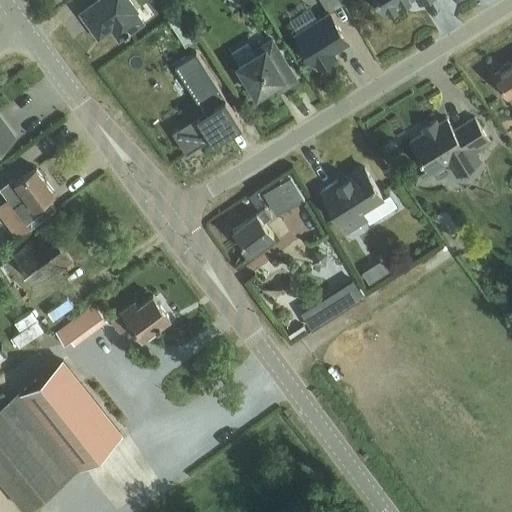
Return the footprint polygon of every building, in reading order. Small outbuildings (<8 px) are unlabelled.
[(121,40),(145,22),(137,12),(139,10),(131,0),(97,0),(81,12),(100,39),(113,29),(121,40)] [(344,0),(328,0),(334,9),(346,1),(344,0)] [(378,0),(387,13),(408,0),(420,0),(421,2),(423,0),(378,0)] [(186,11),(168,17),(178,46),(196,39),(186,11)] [(295,34),(314,65),(315,64),(317,67),(336,56),(334,52),(349,43),(330,12),(295,34)] [(258,52),(238,64),(256,95),(280,81),(284,88),(297,80),(272,40),(256,49),(258,52)] [(193,118),(172,131),(186,153),(188,152),(211,138),(213,141),(214,143),(224,136),(243,124),(240,120),(240,119),(226,97),(222,92),(197,52),(196,52),(184,60),(175,65),(175,66),(176,68),(179,66),(180,68),(207,109),(204,111),(197,116),(193,118)] [(511,62),(495,74),(511,101),(511,62)] [(0,150),(15,139),(0,118),(0,150)] [(420,159),(406,168),(412,179),(415,184),(428,176),(433,173),(432,172),(449,162),(457,174),(482,159),(477,152),(490,144),(474,118),(454,131),(447,119),(438,125),(435,121),(421,130),(424,133),(410,142),(420,159)] [(14,179),(0,188),(0,189),(7,199),(29,230),(56,210),(48,198),(54,193),(36,168),(17,182),(14,179)] [(320,192),(346,234),(368,221),(363,213),(383,200),(365,170),(339,186),(336,182),(320,192)] [(291,176),(265,192),(278,214),(304,198),(291,176)] [(250,252),(273,234),(264,222),(273,215),(266,206),(234,230),(250,252)] [(1,215),(0,215),(0,234),(5,242),(15,235),(7,223),(1,215)] [(38,287),(73,261),(49,228),(14,254),(38,287)] [(374,265),(363,272),(370,283),(381,276),(374,265)] [(353,280),(302,311),(313,329),(364,298),(353,280)] [(117,315),(112,319),(122,331),(131,324),(142,339),(170,317),(153,295),(139,306),(136,301),(117,315)] [(73,345),(106,320),(96,306),(57,335),(65,345),(71,341),(73,345)] [(39,319),(14,337),(22,347),(46,329),(39,319)] [(0,361),(10,354),(4,346),(0,349),(0,361)] [(0,410),(0,476),(27,511),(122,435),(63,361),(23,394),(22,393),(11,402),(0,410)] [(4,392),(0,395),(0,410),(11,402),(4,392)]
